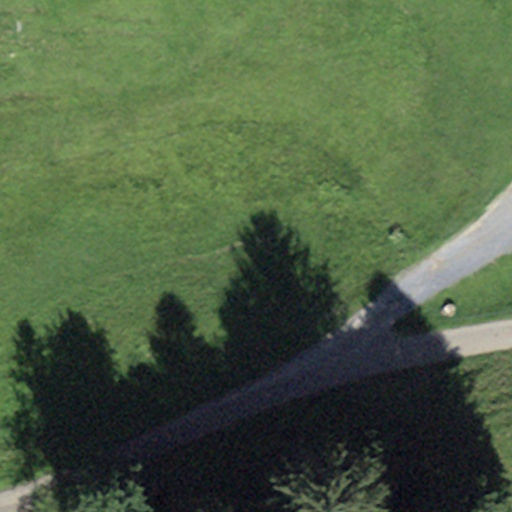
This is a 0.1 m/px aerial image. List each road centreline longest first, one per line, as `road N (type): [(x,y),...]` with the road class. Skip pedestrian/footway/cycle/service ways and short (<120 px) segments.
road 1 (track): [(0,436),(511,335)]
road 2 (track): [(314,368),(511,225)]
